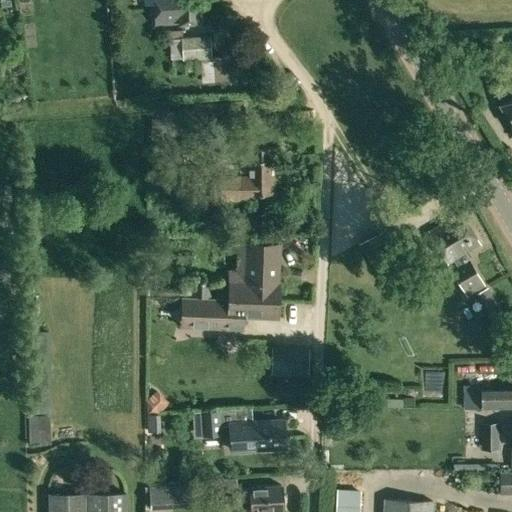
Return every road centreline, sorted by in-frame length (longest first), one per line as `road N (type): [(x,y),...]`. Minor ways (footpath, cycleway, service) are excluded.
road 1 (track): [(311,511),(327,123),(249,6)]
road 2 (secondary): [(511,221),(381,0)]
